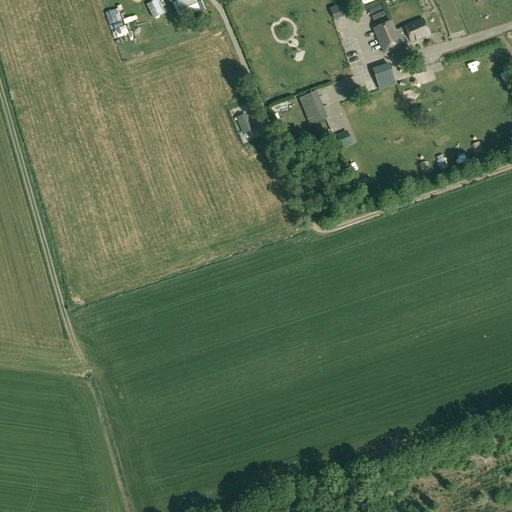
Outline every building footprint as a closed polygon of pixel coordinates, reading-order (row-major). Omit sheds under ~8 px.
[(169,12),(163,0),(158,0),(154,2),(160,16),(169,12)] [(179,15),(198,7),(194,0),(183,0),(175,4),(179,15)] [(342,3),(332,7),(336,20),(343,18),(340,11),(344,10),(342,3)] [(138,7),(139,16),(153,14),(152,5),(138,7)] [(119,22),(115,11),(106,13),(110,25),(119,22)] [(395,31),(391,22),(374,29),(383,50),(400,43),(402,46),(430,35),(423,19),(395,31)] [(419,63),(425,87),(440,84),(439,78),(437,78),(432,59),(419,63)] [(329,77),(339,75),(336,63),(326,66),(329,77)] [(382,89),(399,83),(394,66),(376,71),(382,89)] [(501,77),(508,84),(511,79),(511,75),(507,70),(501,77)] [(389,107),(398,105),(393,89),(384,92),(389,107)] [(302,95),(311,122),(327,117),(319,90),(302,95)] [(374,113),(383,110),(378,96),(369,99),(374,113)] [(273,105),(275,113),(294,108),(292,100),(273,105)] [(296,132),(305,128),(298,113),(289,117),(296,132)] [(416,113),(408,115),(411,128),(420,125),(416,113)] [(248,117),(240,120),(246,133),(254,130),(248,117)] [(341,136),(343,146),(354,143),(351,134),(341,136)] [(492,140),(483,144),(486,151),(495,148),(492,140)] [(470,158),(479,156),(477,143),(468,145),(470,158)] [(460,164),(456,149),(450,151),(454,166),(460,164)] [(353,166),(366,160),(362,151),(349,157),(353,166)] [(425,161),(415,163),(417,177),(427,175),(425,161)] [(405,183),(411,181),(408,172),(402,174),(405,183)] [(388,189),(394,186),(391,179),(385,182),(388,189)]
